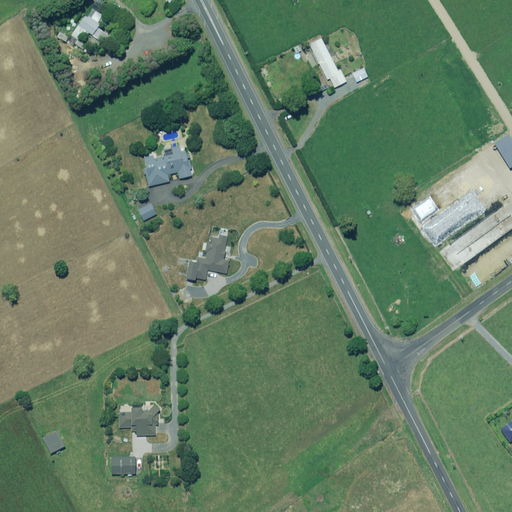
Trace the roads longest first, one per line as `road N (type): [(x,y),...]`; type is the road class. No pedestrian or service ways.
road 1 (tertiary): [(199,0),(387,367)]
road 2 (tertiary): [(387,367),(461,511)]
road 3 (unclassified): [(387,367),(511,281)]
